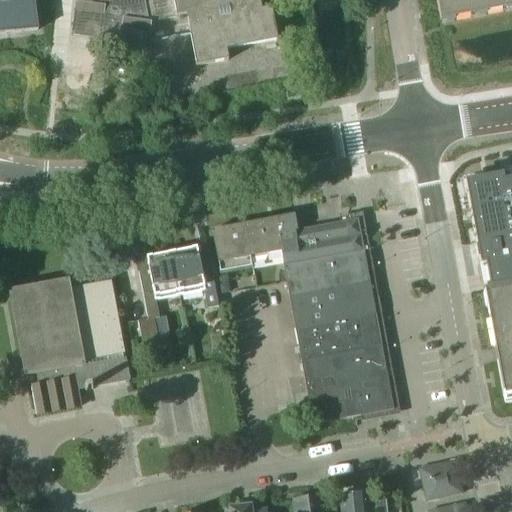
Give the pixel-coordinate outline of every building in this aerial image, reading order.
[(0,0),(0,35),(37,31),(33,0),(0,0)] [(75,0),(70,36),(71,36),(71,35),(99,39),(99,40),(100,40),(102,31),(119,33),(117,52),(118,52),(118,51),(146,55),(146,56),(147,56),(152,22),(187,15),(196,65),(195,65),(195,67),(228,61),(226,50),(275,41),(275,42),(277,41),(271,9),(260,11),(257,0),(157,0),(152,1),(154,7),(144,9),(145,3),(144,0),(75,0)] [(511,0),(435,0),(440,22),(509,9),(511,8),(511,0)] [(210,95),(228,92),(226,81),(208,84),(210,95)] [(486,180),(463,185),(475,250),(474,251),(476,262),(478,262),(483,261),(486,275),(480,276),(483,292),(511,286),(511,181),(502,183),(501,177),(496,178),(489,179),(486,180)] [(283,267),(363,253),(357,220),(296,231),(294,216),(242,225),(249,258),(252,257),(251,253),(266,250),(267,255),(280,252),(283,267)] [(237,260),(249,258),(242,225),(211,231),(218,264),(221,263),(221,259),(236,256),(237,260)] [(171,253),(179,296),(203,292),(206,309),(218,307),(207,252),(197,254),(196,248),(171,253)] [(155,301),(179,296),(171,253),(146,258),(147,264),(137,266),(147,321),(159,318),(155,301)] [(289,299),(369,284),(363,253),(283,267),(289,299)] [(68,289),(67,282),(68,282),(68,280),(7,292),(8,294),(9,293),(25,374),(23,374),(23,376),(36,374),(37,382),(29,384),(35,415),(81,406),(78,389),(126,380),(121,354),(123,353),(109,283),(111,283),(110,281),(68,289)] [(221,291),(231,290),(229,283),(220,284),(221,291)] [(295,330),(375,315),(369,284),(289,299),(295,330)] [(511,286),(483,292),(494,350),(496,361),(504,403),(511,401),(511,286)] [(300,362),(381,347),(375,315),(295,330),(300,362)] [(306,393),(387,379),(381,347),(300,362),(306,393)] [(306,393),(312,425),(392,410),(387,379),(306,393)] [(461,494),(456,471),(454,462),(418,470),(426,502),(461,494)] [(360,493),(358,492),(353,492),(351,494),(338,496),(339,511),(386,511),(385,500),(366,503),(365,493),(360,493)] [(332,511),(323,511),(322,511),(321,497),(292,501),(294,511),(332,511)]
